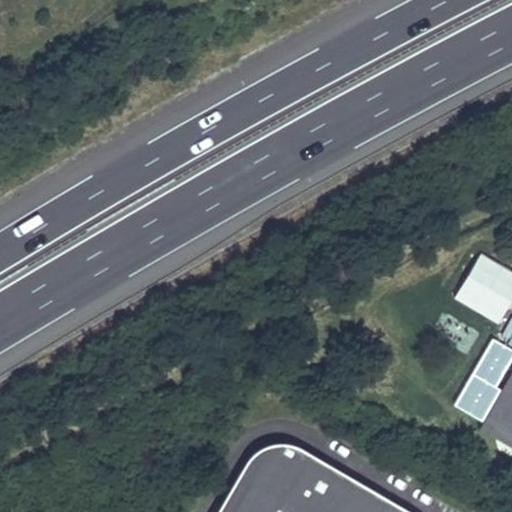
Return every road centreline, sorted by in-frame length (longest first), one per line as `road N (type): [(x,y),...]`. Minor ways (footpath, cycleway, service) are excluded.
road 1 (motorway): [(0,314),(511,28)]
road 2 (motorway): [(439,0),(0,247)]
